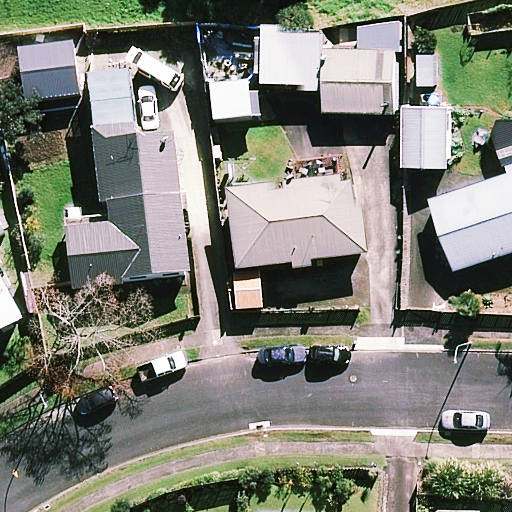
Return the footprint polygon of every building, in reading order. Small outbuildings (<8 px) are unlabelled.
[(264,40),(264,96),(333,96),(333,118),(399,119),(400,58),(330,57),(331,41),(264,40)] [(185,227),(196,226),(194,206),(183,207),(176,142),(138,146),(132,88),(91,92),(107,237),(70,241),(76,297),(191,285),(185,227)] [(252,93),(214,94),(216,130),(253,128),(252,93)] [(452,176),(455,117),(410,115),(408,174),(452,176)] [(271,157),(270,132),(222,135),(224,159),(271,157)] [(511,259),(511,184),(437,208),(458,277),(511,259)] [(296,273),(297,284),(319,281),(318,271),(368,265),(360,193),(231,206),(239,279),(296,273)] [(0,241),(8,238),(0,223),(0,345),(24,332),(0,286),(0,241)]
